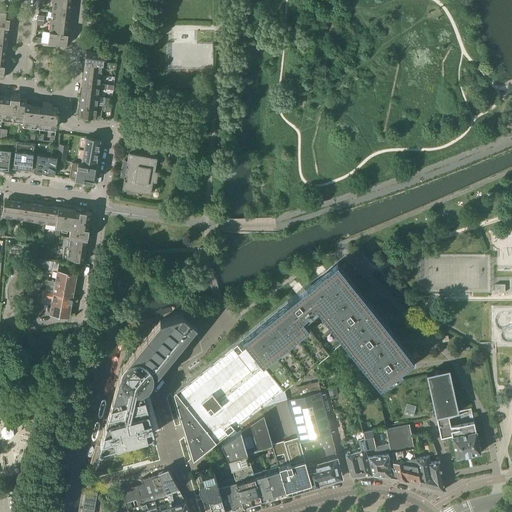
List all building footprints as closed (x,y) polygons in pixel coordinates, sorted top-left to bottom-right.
[(53,0),(52,11),(70,13),(71,2),(53,0)] [(0,32),(8,33),(9,27),(13,28),(14,19),(10,18),(11,12),(0,10),(0,32)] [(52,11),(50,21),(69,24),(70,13),(52,11)] [(50,21),(49,33),(67,35),(69,24),(50,21)] [(196,40),(196,28),(173,29),(173,40),(196,40)] [(0,32),(0,43),(7,44),(8,33),(0,32)] [(67,35),(49,33),(48,43),(66,46),(67,35)] [(86,51),(84,62),(103,65),(102,67),(109,68),(110,63),(103,62),(104,53),(86,51)] [(84,62),(83,73),(102,75),(102,67),(103,65),(84,62)] [(83,73),(82,84),(100,86),(100,88),(106,89),(107,84),(101,84),(102,75),(83,73)] [(82,84),(80,95),(99,97),(100,88),(100,86),(82,84)] [(1,121),(23,123),(26,104),(26,99),(19,99),(20,94),(12,93),(11,93),(10,98),(4,97),(1,121)] [(80,95),(79,106),(80,106),(98,108),(97,110),(101,110),(104,111),(105,106),(98,105),(99,97),(80,95)] [(43,101),(42,106),(40,125),(56,127),(58,108),(51,107),(52,102),(43,101)] [(23,123),(40,125),(42,106),(26,104),(23,123)] [(80,106),(79,106),(78,116),(80,117),(96,119),(100,119),(101,110),(97,110),(98,108),(80,106)] [(508,133),(508,132),(493,139),(472,148),(446,158),(414,170),(395,177),(377,183),(342,195),(320,202),(308,205),(291,210),(275,215),(272,216),(293,210),(310,206),(330,199),(349,193),(369,187),(385,181),(399,176),(413,171),(423,167),(434,163),(446,159),(459,154),(472,148),(496,138),(508,133)] [(82,158),(82,160),(96,162),(100,140),(86,137),(86,138),(83,150),(80,149),(79,149),(77,157),(80,158),(82,158)] [(12,169),(32,171),(35,143),(15,141),(12,169)] [(57,159),(65,160),(67,146),(59,145),(57,159)] [(0,168),(8,170),(10,150),(0,148),(0,168)] [(123,173),(122,178),(124,178),(122,188),(150,193),(151,186),(154,186),(155,180),(157,173),(157,171),(158,165),(155,164),(156,157),(129,152),(127,162),(125,161),(124,166),(122,167),(122,171),(123,173)] [(35,173),(41,174),(42,172),(44,174),(44,173),(45,174),(54,175),(57,156),(49,155),(49,156),(48,155),(37,154),(35,173)] [(69,178),(75,179),(80,180),(93,182),(93,181),(95,166),(80,164),(77,163),(71,162),(71,164),(70,170),(75,171),(73,178),(69,177),(69,178)] [(12,219),(23,221),(34,223),(45,224),(55,226),(70,228),(69,237),(67,248),(63,247),(62,258),(66,259),(77,260),(79,261),(80,261),(84,261),(86,250),(87,240),(88,233),(89,229),(89,224),(91,212),(84,211),(80,210),(75,210),(58,207),(47,206),(37,204),(26,203),(15,201),(9,200),(4,199),(4,202),(1,218),(12,219)] [(37,257),(36,267),(57,270),(59,260),(47,258),(37,257)] [(310,282),(242,337),(282,388),(283,386),(342,339),(379,385),(406,363),(413,357),(353,282),(336,261),(310,282)] [(47,280),(47,283),(74,288),(76,274),(57,270),(55,282),(47,280)] [(39,290),(40,283),(32,282),(30,282),(29,288),(39,290)] [(74,288),(47,283),(46,285),(45,291),(39,290),(29,288),(28,294),(33,295),(34,293),(42,295),(42,298),(52,299),(49,313),(68,317),(74,288)] [(495,293),(505,292),(505,283),(495,283),(495,293)] [(238,315),(238,314),(226,308),(224,303),(224,304),(225,308),(238,315)] [(113,398),(99,447),(99,448),(154,432),(149,412),(143,390),(196,324),(183,313),(160,320),(121,367),(113,398)] [(24,329),(26,335),(36,331),(34,326),(24,329)] [(282,388),(242,337),(173,392),(187,439),(193,459),(216,440),(258,407),(282,388)] [(472,421),(459,424),(450,426),(448,414),(458,411),(455,397),(455,396),(454,396),(451,380),(451,378),(448,369),(426,374),(428,383),(429,385),(432,401),(432,402),(433,402),(435,415),(435,416),(436,416),(440,438),(451,435),(451,436),(452,436),(456,456),(456,457),(457,457),(465,455),(471,454),(479,452),(480,452),(480,451),(478,445),(479,445),(478,439),(477,439),(474,422),(474,421),(472,421)] [(297,437),(303,459),(304,461),(319,456),(335,452),(327,419),(317,382),(303,385),(297,387),(299,391),(292,396),(292,398),(286,400),(295,428),(298,436),(297,437)] [(283,386),(258,407),(278,402),(286,400),(283,386)] [(221,443),(228,458),(246,452),(247,452),(271,444),(263,415),(240,430),(231,435),(231,436),(221,443)] [(408,480),(419,483),(415,458),(411,434),(410,432),(409,424),(398,426),(408,480)] [(395,477),(408,480),(398,426),(386,428),(388,439),(389,443),(395,477)] [(342,428),(345,440),(352,439),(348,427),(342,428)] [(362,432),(365,440),(369,455),(367,456),(373,473),(387,475),(392,476),(395,477),(389,443),(375,446),(372,430),(362,432)] [(284,440),(271,444),(275,456),(282,454),(286,468),(279,470),(286,492),(302,488),(311,485),(313,485),(326,481),(319,456),(304,461),(303,459),(294,461),(291,462),(284,440)] [(372,473),(373,473),(367,456),(369,455),(365,440),(358,441),(360,447),(348,450),(347,450),(344,451),(344,453),(350,474),(350,475),(354,475),(354,474),(368,473),(368,474),(372,473)] [(233,473),(234,477),(235,477),(244,505),(259,500),(261,500),(260,500),(261,500),(253,473),(252,468),(247,452),(246,452),(228,458),(231,468),(233,473)] [(342,477),(335,452),(319,456),(326,481),(342,477)] [(419,483),(432,486),(427,458),(429,458),(428,455),(415,458),(419,483)] [(427,458),(432,486),(444,489),(445,489),(444,489),(444,486),(439,460),(438,458),(435,458),(435,461),(430,462),(429,458),(427,458)] [(286,492),(279,470),(278,466),(270,468),(270,469),(266,470),(274,496),(286,492)] [(253,473),(261,500),(274,496),(266,470),(266,469),(261,471),(253,473)] [(121,490),(127,509),(165,494),(178,488),(169,470),(168,470),(168,471),(159,474),(142,479),(143,483),(121,490)] [(220,511),(225,511),(217,483),(214,472),(213,472),(201,475),(201,476),(198,477),(198,476),(197,476),(199,483),(198,485),(198,486),(198,487),(199,488),(199,490),(205,488),(206,491),(205,491),(205,492),(204,492),(204,493),(204,494),(204,495),(205,495),(205,496),(206,496),(207,496),(212,511),(220,511)] [(234,478),(217,483),(225,511),(242,505),(242,506),(243,505),(244,505),(235,477),(234,477),(234,478)] [(178,489),(165,494),(171,511),(188,511),(184,500),(182,496),(181,497),(178,489)] [(86,492),(84,504),(82,511),(92,511),(93,506),(95,493),(86,492)] [(127,509),(128,511),(171,511),(165,494),(127,509)]
